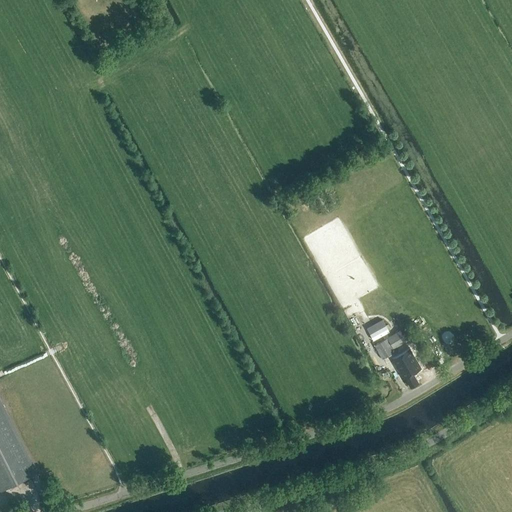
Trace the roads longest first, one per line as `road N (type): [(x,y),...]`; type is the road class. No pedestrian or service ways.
road 1 (unclassified): [(68,511),(381,412),(511,334)]
road 2 (unclassified): [(240,510),(410,454),(511,392)]
